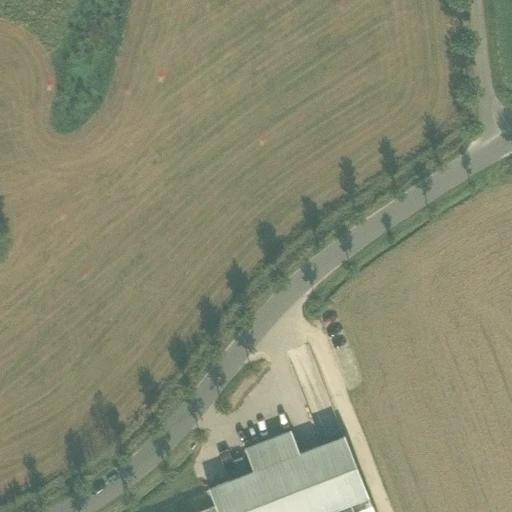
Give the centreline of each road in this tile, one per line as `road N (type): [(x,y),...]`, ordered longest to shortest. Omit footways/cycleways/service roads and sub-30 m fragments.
road 1 (unclassified): [(65,511),(162,445),(304,275),(370,224),(503,145)]
road 2 (unclassified): [(503,145),(487,109),(475,0)]
